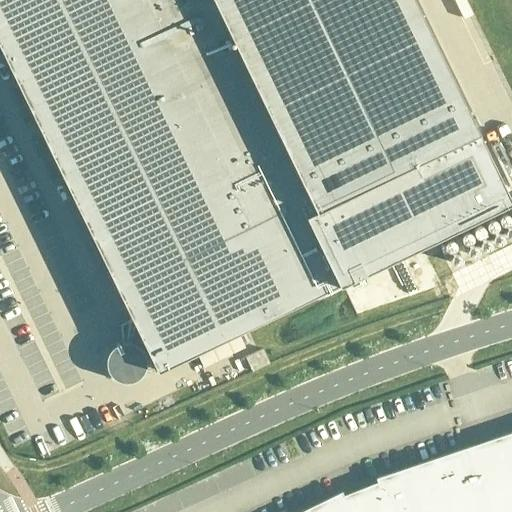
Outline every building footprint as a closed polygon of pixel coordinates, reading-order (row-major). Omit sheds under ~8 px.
[(509,200),(412,0),(0,0),(0,49),(156,372),(223,339),(509,200)] [(244,348),(238,337),(225,343),(230,354),(244,348)] [(269,364),(262,350),(245,358),(252,372),(269,364)] [(311,390),(336,381),(330,363),(305,372),(311,390)] [(273,389),(278,405),(297,398),(292,383),(273,389)] [(511,511),(511,432),(377,478),(379,482),(345,495),(343,492),(301,511),(511,511)]
